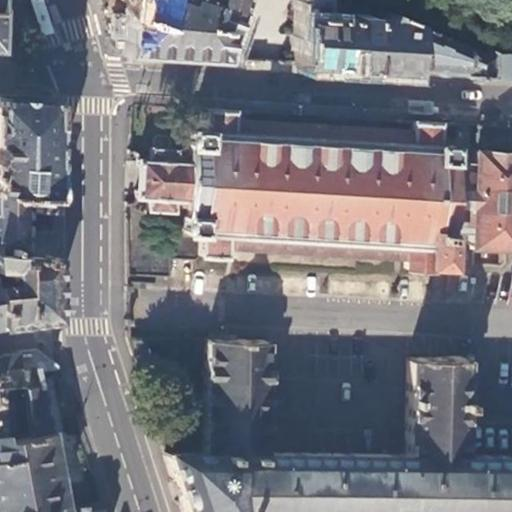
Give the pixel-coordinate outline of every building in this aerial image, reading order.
[(134,0),(132,22),(131,22),(128,56),(181,59),(223,62),(241,15),(240,14),(245,0),(134,0)] [(406,23),(406,21),(382,10),(376,19),(363,18),(363,14),(347,13),(347,15),(318,14),(319,0),(295,0),(291,66),(352,69),(404,72),(406,23)] [(454,75),(483,77),(485,57),(440,38),(440,46),(431,46),(431,34),(406,23),(404,72),(454,75)] [(511,78),(511,57),(511,58),(503,62),(487,55),(485,57),(483,77),(511,78)] [(0,189),(50,192),(50,141),(50,98),(15,96),(0,95),(0,189)] [(511,153),(474,151),(474,165),(449,163),(450,145),(436,144),(438,121),(411,120),(411,121),(411,130),(231,119),(232,109),(206,108),(205,131),(188,129),(188,147),(189,147),(189,155),(176,154),(177,148),(150,147),(149,159),(136,159),(134,196),(145,196),(145,209),(172,211),(172,204),(185,205),(184,214),(182,214),(180,232),(200,233),(198,253),(224,255),(224,246),(403,257),(402,267),(428,269),(428,262),(443,263),(444,229),(469,231),(468,245),(511,247),(511,153)] [(511,125),(474,123),(473,144),(511,146),(511,125)] [(0,250),(21,252),(22,230),(22,207),(50,207),(50,192),(0,189),(0,250)] [(51,229),(22,230),(21,252),(51,254),(51,229)] [(169,244),(125,243),(125,272),(168,273),(169,244)] [(0,282),(0,322),(50,316),(50,283),(51,254),(21,252),(0,250),(0,274),(1,275),(1,282),(0,282)] [(126,337),(138,376),(161,369),(156,354),(150,356),(144,336),(126,334),(126,337)] [(511,511),(511,454),(459,454),(460,408),(462,408),(462,397),(460,397),(461,359),(402,360),(399,455),(264,452),(265,338),(232,338),(232,335),(208,334),(208,338),(204,338),(202,451),(162,451),(176,500),(180,511),(511,511)] [(0,353),(0,390),(35,385),(33,371),(55,367),(33,349),(15,349),(15,351),(0,353)] [(0,511),(53,511),(55,511),(101,511),(98,502),(84,504),(58,508),(35,385),(0,390),(0,511)]
